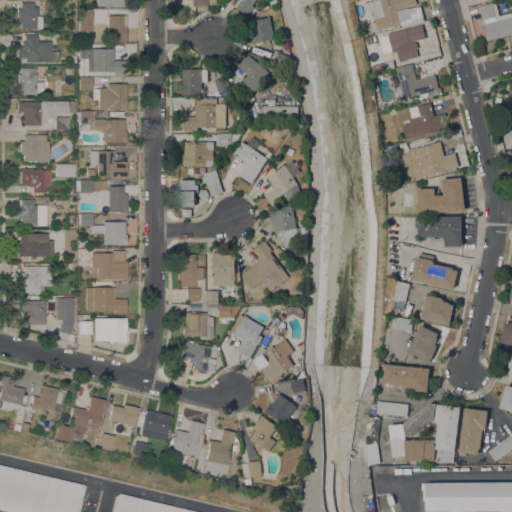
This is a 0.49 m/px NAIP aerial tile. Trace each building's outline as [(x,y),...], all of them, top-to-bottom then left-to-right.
[(216,0),(216,4),(209,4),(209,6),(207,6),(208,11),(196,11),(196,6),(193,6),(193,0),(216,0)] [(255,0),(252,5),(254,6),(246,16),(235,7),(240,0),(255,0)] [(373,0),(415,0),(416,4),(404,8),(404,9),(408,8),(409,8),(420,5),(424,20),(401,26),(401,24),(393,26),(377,31),(370,1),(373,0)] [(495,1),(498,16),(511,12),(511,35),(510,36),(510,35),(497,38),(488,40),(483,24),(484,24),(483,19),(481,19),(478,6),(495,1)] [(33,2),(33,7),(37,7),(37,16),(41,16),(41,29),(35,29),(35,28),(20,28),(20,21),(16,21),(16,8),(20,8),(20,2),(33,2)] [(91,21),(81,21),(81,10),(91,10),(91,21)] [(122,15),(122,26),(126,26),(126,42),(121,42),(121,41),(108,41),(108,37),(100,37),(100,21),(107,21),(107,15),(122,15)] [(270,16),(274,38),(263,41),(263,43),(260,44),(260,41),(253,43),(249,21),(270,16)] [(422,24),(425,38),(414,41),(414,43),(416,42),(417,48),(415,48),(418,56),(407,59),(407,60),(399,62),(397,51),(392,52),(387,34),(422,24)] [(37,35),(37,41),(50,41),(50,51),(57,51),(57,62),(25,62),(25,58),(17,58),(17,48),(19,48),(19,46),(21,46),(21,41),(23,41),(24,35),(37,35)] [(79,58),(79,46),(88,46),(88,58),(79,58)] [(113,48),(113,60),(125,60),(125,74),(114,74),(114,71),(91,71),(91,48),(113,48)] [(290,57),(286,67),(274,63),(279,52),(290,57)] [(248,74),(237,66),(246,54),(269,71),(254,92),(251,90),(249,92),(245,89),(247,87),(241,82),(248,74)] [(392,60),(394,67),(372,73),(370,66),(392,60)] [(412,65),(416,80),(423,78),(435,75),(438,89),(402,98),(399,87),(401,86),(396,69),(412,65)] [(35,81),(42,81),(42,93),(17,94),(17,74),(20,74),(20,68),(32,67),(32,74),(35,74),(35,81)] [(207,69),(207,81),(201,81),(201,88),(205,88),(205,94),(185,94),(185,84),(182,84),(182,69),(207,69)] [(230,88),(218,92),(213,80),(225,75),(230,88)] [(91,89),(78,90),(78,78),(91,78),(91,89)] [(126,110),(121,110),(121,109),(107,109),(107,108),(98,108),(98,99),(92,99),(92,89),(98,89),(98,87),(105,87),(105,84),(107,84),(126,84),(126,110)] [(195,116),(195,104),(196,104),(196,98),(216,98),(215,104),(225,104),(225,127),(197,127),(197,132),(184,131),(183,131),(183,116),(195,116)] [(21,112),(16,112),(16,101),(39,101),(39,100),(65,101),(65,99),(73,99),(73,112),(50,112),(50,114),(39,126),(24,125),(21,124),(21,112)] [(430,102),(434,116),(444,113),(448,128),(406,139),(402,125),(410,123),(409,118),(411,118),(408,108),(430,102)] [(298,106),(298,118),(263,118),(263,106),(298,106)] [(124,131),(125,131),(125,142),(122,142),(122,141),(102,141),(102,131),(96,131),(91,129),(91,130),(78,129),(78,122),(76,122),(76,112),(93,112),(93,118),(103,118),(103,119),(105,119),(105,121),(107,121),(107,119),(123,119),(124,131)] [(54,117),(68,117),(68,129),(54,129),(54,117)] [(230,134),(230,146),(216,146),(216,133),(230,134)] [(30,161),(27,161),(22,161),(22,154),(19,154),(19,141),(23,141),(23,134),(45,135),(45,140),(48,140),(47,161),(36,161),(32,161),(30,161)] [(213,165),(183,165),(183,154),(184,154),(184,141),(205,141),(205,142),(213,142),(213,165)] [(260,170),(251,183),(238,175),(244,165),(241,163),(243,161),(232,154),(241,141),(267,158),(260,170)] [(430,174),(415,178),(407,150),(416,147),(416,148),(432,144),(432,143),(440,141),(444,155),(454,152),(458,167),(430,174)] [(112,151),(112,161),(125,161),(125,177),(110,177),(110,176),(96,176),(96,164),(89,164),(89,150),(112,151)] [(267,177),(292,160),(294,163),(297,160),(300,165),(297,168),(300,172),(293,177),(297,184),(301,194),(287,199),(285,192),(280,197),(281,198),(272,205),(263,194),(273,186),(267,177)] [(73,177),(54,177),(54,164),(73,164),(73,177)] [(19,169),(31,169),(42,169),(42,170),(49,170),(49,185),(45,185),(45,192),(31,192),(32,187),(27,187),(27,186),(19,186),(19,169)] [(223,192),(211,196),(206,182),(204,182),(202,178),(205,177),(203,173),(215,169),(223,192)] [(465,210),(449,212),(417,212),(417,211),(415,212),(415,206),(417,206),(417,188),(423,188),(434,188),(434,195),(443,195),(441,179),(461,177),(465,210)] [(91,192),(78,192),(78,180),(106,180),(106,189),(91,189),(91,192)] [(195,180),(195,185),(198,185),(197,192),(195,192),(195,197),(194,197),(194,202),(195,202),(195,207),(176,207),(176,188),(179,188),(179,180),(195,180)] [(122,186),(122,194),(126,194),(126,212),(121,212),(107,212),(107,186),(122,186)] [(200,189),(206,190),(208,194),(205,199),(200,198),(198,194),(200,189)] [(32,199),(32,205),(45,205),(45,225),(35,225),(20,225),(20,218),(16,218),(16,217),(16,214),(17,214),(17,205),(20,205),(20,199),(32,199)] [(200,213),(197,209),(205,203),(208,206),(200,213)] [(291,206),(296,228),(305,226),(307,234),(298,236),(298,238),(290,240),(286,237),(277,236),(277,233),(276,233),(273,221),(272,221),(269,210),(291,206)] [(91,225),(79,225),(79,213),(91,213),(91,225)] [(462,216),(462,246),(445,246),(445,239),(443,239),(443,237),(422,237),(422,235),(418,235),(418,226),(415,226),(414,216),(418,216),(462,216)] [(124,221),(124,234),(125,234),(125,245),(121,245),(121,244),(103,244),(103,232),(91,232),(91,225),(102,225),(102,221),(124,221)] [(46,233),(46,240),(52,240),(52,256),(34,256),(34,259),(29,259),(29,256),(21,256),(17,256),(17,246),(18,246),(18,233),(46,233)] [(77,240),(85,240),(85,248),(77,248),(77,240)] [(270,291),(262,280),(251,289),(243,278),(244,277),(241,274),(261,260),(253,250),(265,241),(272,250),(270,252),(289,277),(270,291)] [(308,251),(301,261),(289,253),(296,243),(308,251)] [(111,253),(111,250),(124,250),(124,261),(125,261),(125,266),(126,266),(126,279),(109,279),(109,278),(96,278),(96,266),(91,266),(91,253),(111,253)] [(410,280),(415,256),(418,257),(419,252),(433,256),(432,261),(434,261),(433,263),(454,268),(453,269),(458,270),(454,289),(410,280)] [(195,267),(203,267),(203,282),(195,282),(195,286),(179,287),(179,280),(177,280),(177,269),(176,269),(176,253),(180,253),(180,254),(195,254),(195,267)] [(225,253),(225,255),(235,254),(235,258),(234,258),(235,280),(227,280),(227,285),(213,285),(213,277),(212,277),(212,253),(225,253)] [(47,266),(47,280),(38,280),(38,292),(23,292),(23,285),(19,285),(20,272),(23,272),(23,266),(47,266)] [(405,304),(392,301),(397,281),(409,283),(405,304)] [(113,287),(113,299),(126,299),(126,313),(113,313),(113,310),(111,310),(91,310),(92,287),(113,287)] [(198,300),(185,300),(185,288),(199,288),(198,300)] [(218,290),(218,303),(205,303),(205,290),(218,290)] [(449,325),(417,318),(419,311),(422,311),(426,294),(442,298),(442,299),(443,299),(443,301),(449,302),(449,304),(454,305),(449,325)] [(43,300),(43,316),(45,316),(45,324),(27,324),(27,316),(21,316),(21,311),(20,311),(20,300),(43,300)] [(184,312),(188,312),(188,305),(200,305),(200,312),(205,312),(205,315),(213,317),(212,339),(204,338),(204,339),(200,339),(200,336),(182,336),(182,325),(184,325),(184,312)] [(232,305),(232,306),(240,305),(235,314),(232,314),(232,317),(218,317),(218,305),(232,305)] [(303,311),(302,318),(297,318),(292,312),(292,307),(299,307),(303,311)] [(264,327),(261,331),(263,332),(257,342),(258,342),(255,348),(254,348),(249,357),(237,351),(243,340),(233,334),(234,333),(230,331),(229,334),(226,333),(228,329),(230,330),(240,314),(244,316),(244,315),(264,327)] [(93,318),(121,318),(121,317),(125,317),(125,341),(102,341),(102,340),(93,340),(93,318)] [(391,328),(392,317),(412,320),(411,331),(391,328)] [(72,321),(69,334),(57,331),(59,323),(58,323),(59,320),(60,321),(61,318),(72,321)] [(58,322),(56,331),(46,329),(48,319),(58,322)] [(91,334),(76,334),(76,321),(90,321),(91,334)] [(511,344),(500,342),(504,323),(510,324),(510,322),(511,322),(511,344)] [(442,335),(429,362),(414,354),(412,357),(406,354),(420,324),(442,335)] [(294,351),(287,355),(294,365),(279,375),(281,377),(278,380),(271,385),(261,369),(259,370),(252,360),(262,353),(267,361),(270,359),(264,350),(272,345),(273,348),(278,344),(278,343),(285,338),(294,351)] [(191,369),(192,362),(188,361),(188,358),(178,357),(181,341),(183,342),(183,341),(196,343),(196,344),(210,346),(209,352),(214,352),(214,359),(215,359),(213,372),(191,369)] [(409,390),(409,386),(388,384),(389,383),(383,383),(385,370),(382,370),(382,364),(379,364),(379,362),(384,363),(388,364),(430,368),(427,392),(409,390)] [(23,389),(20,404),(18,404),(17,410),(11,408),(8,410),(0,408),(2,401),(0,400),(0,389),(1,384),(0,384),(0,376),(2,376),(2,375),(6,376),(14,377),(12,386),(23,389)] [(303,379),(305,391),(293,394),(291,381),(303,379)] [(57,389),(57,392),(62,393),(58,413),(39,408),(38,414),(29,412),(32,396),(37,397),(38,392),(40,393),(41,385),(57,389)] [(511,386),(511,411),(499,407),(506,385),(511,386)] [(297,406),(288,418),(300,426),(296,434),(282,425),(283,424),(268,414),(265,412),(271,403),(272,404),(279,394),(297,406)] [(105,400),(101,416),(100,416),(97,429),(84,426),(80,445),(54,439),(57,424),(71,427),(74,417),(71,416),(73,407),(86,410),(89,397),(105,400)] [(408,404),(407,416),(376,412),(377,401),(408,404)] [(403,424),(430,403),(436,403),(434,419),(410,436),(406,436),(406,440),(436,439),(438,423),(436,423),(436,421),(435,421),(437,404),(460,407),(455,451),(454,451),(453,463),(432,463),(432,461),(405,461),(405,455),(393,457),(390,430),(389,425),(403,424)] [(108,420),(112,405),(122,408),(122,405),(138,408),(137,413),(136,413),(133,425),(108,420)] [(485,428),(484,428),(484,429),(482,429),(480,448),(479,448),(478,454),(470,453),(459,452),(464,408),(487,410),(485,428)] [(144,413),(155,416),(155,412),(170,416),(164,442),(142,436),(143,435),(141,432),(142,432),(141,428),(144,413)] [(262,415),(277,426),(269,437),(276,441),(268,452),(262,447),(262,448),(249,439),(255,430),(253,428),(262,415)] [(366,449),(365,441),(368,415),(380,417),(378,440),(377,442),(380,463),(369,465),(367,457),(366,449)] [(190,420),(203,424),(201,435),(199,434),(198,437),(197,437),(193,456),(171,451),(172,445),(170,445),(171,441),(173,441),(173,439),(172,439),(172,436),(174,437),(176,430),(187,433),(190,420)] [(208,440),(220,442),(222,429),(235,432),(234,443),(231,443),(226,474),(204,470),(208,440)] [(114,436),(111,448),(98,445),(101,433),(114,436)] [(511,434),(511,448),(495,461),(488,451),(511,434)] [(147,444),(144,455),(132,452),(134,441),(147,444)] [(259,460),(261,474),(243,476),(242,464),(248,463),(247,462),(259,460)] [(12,511),(0,509),(0,464),(85,485),(79,511),(12,511)] [(511,481),(511,511),(426,511),(426,482),(511,481)] [(111,511),(115,496),(119,493),(199,511),(111,511)]
